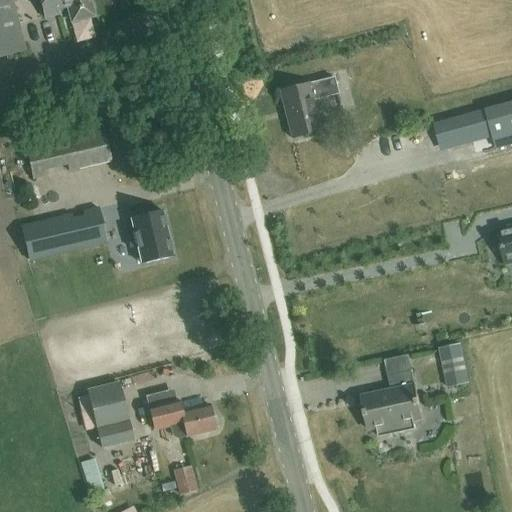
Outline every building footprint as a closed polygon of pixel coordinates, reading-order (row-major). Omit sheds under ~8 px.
[(0,0),(0,57),(25,51),(11,0),(0,0)] [(58,10),(67,8),(71,23),(95,17),(91,2),(92,1),(92,0),(38,0),(43,19),(59,15),(58,10)] [(321,131),(313,100),(338,94),(334,78),(309,84),(309,83),(278,91),(291,139),(321,131)] [(511,102),(487,110),(498,149),(511,144),(511,102)] [(478,116),(437,124),(440,138),(481,130),(478,116)] [(68,172),(112,162),(103,129),(53,140),(51,132),(23,138),(32,181),(47,177),(45,171),(67,166),(68,172)] [(417,218),(420,231),(470,218),(461,185),(420,195),(425,214),(414,217),(410,203),(370,213),(374,231),(379,230),(377,223),(387,220),(389,225),(417,218)] [(99,209),(82,213),(83,216),(72,218),(71,215),(21,227),(29,260),(106,242),(99,209)] [(172,257),(161,211),(130,218),(133,230),(126,232),(130,248),(137,246),(141,265),(172,257)] [(490,217),(475,221),(480,236),(494,232),(490,217)] [(511,228),(498,232),(505,263),(511,261),(511,228)] [(470,393),(464,367),(460,345),(442,349),(446,371),(450,397),(470,393)] [(416,386),(413,370),(410,356),(385,361),(388,375),(392,390),(380,393),(380,394),(361,398),(368,428),(378,427),(380,437),(417,429),(414,419),(423,417),(417,386),(416,386)] [(95,430),(97,429),(128,422),(119,384),(86,392),(95,430)] [(159,408),(155,394),(146,396),(155,432),(170,428),(172,437),(177,439),(186,437),(186,438),(216,430),(209,406),(182,413),(179,402),(159,408)] [(133,442),(128,422),(97,429),(102,450),(133,442)] [(97,459),(85,463),(94,491),(106,487),(97,459)] [(179,496),(197,491),(191,466),(173,471),(179,496)] [(477,501),(491,498),(488,483),(474,486),(477,501)]
